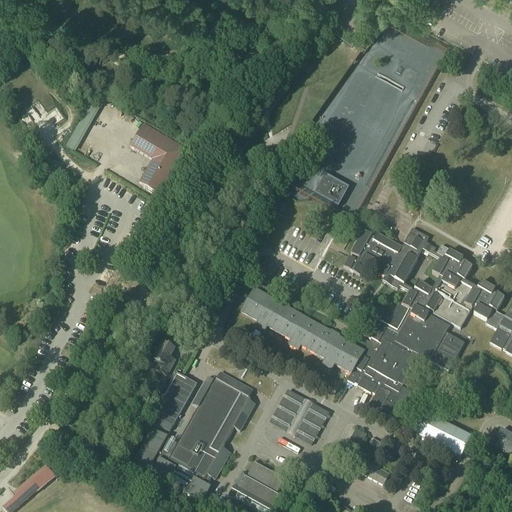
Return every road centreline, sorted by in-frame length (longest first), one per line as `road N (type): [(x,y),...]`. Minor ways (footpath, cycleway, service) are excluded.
road 1 (unclassified): [(0,488),(340,0)]
road 2 (unknown): [(81,296),(75,256),(93,202),(123,211),(127,220),(92,292)]
road 3 (unknown): [(0,440),(28,407),(81,296)]
road 4 (unknown): [(414,159),(391,131),(397,113),(425,65),(454,85)]
